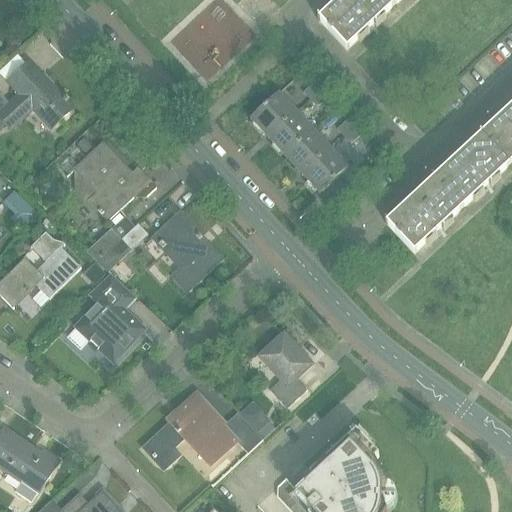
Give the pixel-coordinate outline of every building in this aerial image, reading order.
[(346,0),(322,23),(319,20),(318,21),(347,52),(366,33),(369,36),(370,35),(367,33),(374,26),(377,29),(377,28),(375,26),(394,8),(387,0),(346,0)] [(51,131),(58,124),(73,111),(66,103),(70,100),(68,97),(64,101),(51,87),(48,89),(27,66),(8,84),(19,96),(8,106),(0,97),(0,120),(11,132),(33,112),(51,131)] [(322,90),(315,83),(303,94),(310,101),(322,90)] [(329,98),(322,90),(310,101),(317,109),(329,98)] [(268,140),(296,114),(279,96),(280,96),(279,95),(251,121),(251,122),(252,121),(263,133),(266,130),(272,136),(268,140)] [(511,112),(484,139),(481,135),(480,136),(509,167),(511,164),(511,112)] [(274,146),(286,158),(313,132),(296,114),(268,140),(272,137),(278,143),(274,146)] [(356,127),(349,119),(337,130),(344,138),(356,127)] [(363,134),(356,127),(344,138),(351,145),(363,134)] [(302,176),(302,177),(330,150),(313,132),(286,158),(297,170),(300,167),(306,173),(302,176)] [(483,140),(481,142),(436,183),(433,180),(462,211),(481,193),(484,196),(485,195),(482,192),(489,186),(491,189),(492,188),(490,185),(509,167),(480,136),(480,137),(483,140)] [(103,144),(89,158),(74,171),(86,183),(76,193),(95,214),(97,212),(108,223),(141,193),(146,199),(156,190),(138,170),(129,178),(124,173),(126,171),(126,170),(125,170),(103,146),(104,145),(103,144)] [(330,150),(302,177),(306,173),(312,179),(308,182),(319,194),(319,195),(348,169),(347,168),(347,169),(330,150)] [(436,184),(425,193),(389,227),(386,223),(385,224),(414,256),(434,237),(436,240),(437,239),(435,236),(442,230),(444,233),(445,232),(443,229),(462,211),(433,180),(436,184)] [(171,279),(173,281),(187,296),(223,261),(207,244),(206,246),(200,240),(202,239),(199,236),(198,237),(179,217),(181,215),(180,215),(154,239),(182,269),(171,279)] [(154,216),(138,231),(148,242),(164,227),(154,216)] [(86,254),(97,264),(121,242),(111,232),(86,254)] [(27,264),(11,280),(0,291),(0,297),(11,309),(25,294),(28,297),(30,295),(28,292),(34,286),(49,301),(81,270),(62,250),(65,247),(63,245),(52,243),(45,235),(30,250),(45,265),(36,274),(27,264)] [(121,242),(97,264),(108,274),(130,253),(121,242)] [(136,300),(110,276),(88,297),(98,307),(87,318),(86,320),(78,328),(76,330),(78,331),(88,340),(88,341),(90,342),(100,351),(100,352),(101,353),(102,353),(112,363),(113,365),(115,363),(122,354),(123,355),(124,353),(133,343),(134,343),(135,342),(135,341),(142,333),(143,333),(144,332),(143,330),(142,331),(132,321),(131,319),(131,320),(124,313),(136,300)] [(270,393),(287,411),(307,392),(297,380),(311,367),(284,337),(260,359),(281,382),(270,393)] [(157,464),(161,466),(166,467),(171,465),(174,460),(174,455),(172,451),(185,438),(211,466),(236,443),(248,456),(263,442),(238,415),(224,428),(196,397),(170,421),(172,424),(144,451),(157,464)] [(4,430),(0,435),(0,470),(21,485),(16,492),(17,496),(28,504),(32,503),(37,496),(38,496),(60,463),(43,451),(41,455),(4,430)] [(313,480),(295,497),(308,511),(386,511),(388,487),(375,463),(379,459),(357,435),(361,432),(360,431),(310,477),(311,479),(312,478),(313,480)] [(119,511),(116,508),(103,493),(81,511),(119,511)]
